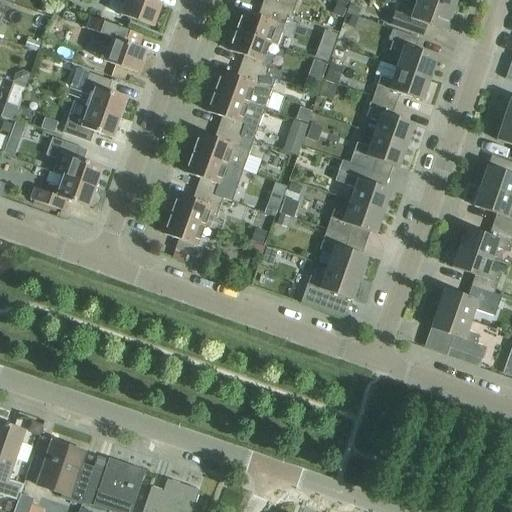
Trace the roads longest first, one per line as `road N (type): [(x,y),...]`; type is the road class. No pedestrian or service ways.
road 1 (residential): [(374,359),(502,0)]
road 2 (residential): [(374,359),(97,262)]
road 3 (residential): [(268,469),(0,379)]
road 4 (residential): [(197,0),(97,262)]
road 5 (residential): [(511,409),(374,359)]
road 6 (residential): [(388,511),(268,469)]
